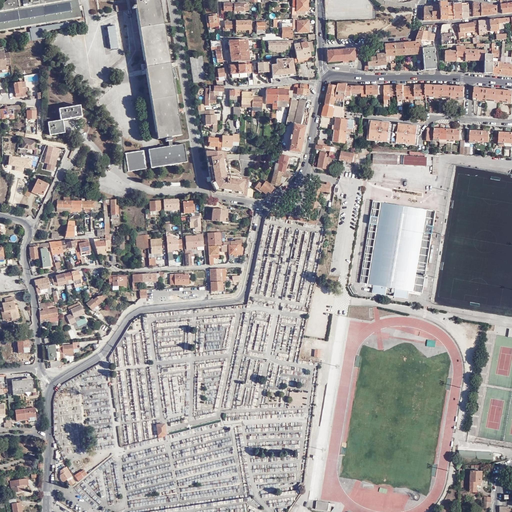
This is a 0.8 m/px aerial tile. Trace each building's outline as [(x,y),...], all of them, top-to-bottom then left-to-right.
[(41,0),(16,0),(18,8),(0,11),(0,30),(4,30),(5,31),(9,30),(9,29),(31,25),(31,26),(36,26),(36,25),(61,20),(61,22),(65,21),(65,19),(80,17),(77,0),(64,0),(42,4),(41,0)] [(158,0),(134,0),(157,139),(181,135),(174,94),(178,93),(175,78),(172,78),(166,42),(158,0)] [(292,7),(292,18),(297,18),(297,15),(306,15),(306,12),(308,11),(307,0),(295,0),(296,7),(292,7)] [(221,7),(222,14),(225,14),(225,10),(234,10),(234,4),(234,2),(223,2),(223,7),(221,7)] [(234,4),(234,10),(248,11),(248,4),(246,4),(246,2),(235,2),(235,4),(234,4)] [(472,4),(472,16),(480,16),(480,4),(472,3),(472,4)] [(511,3),(500,5),(501,10),(502,9),(502,13),(511,12),(511,3)] [(453,19),(461,17),(461,4),(453,4),(453,19)] [(480,4),(480,16),(495,14),(496,6),(480,4)] [(207,26),(209,25),(210,28),(217,27),(216,23),(219,23),(218,17),(218,14),(218,13),(206,15),(207,26)] [(497,27),(502,27),(502,23),(508,22),(508,21),(508,18),(496,19),(497,27)] [(496,19),(488,20),(489,31),(493,31),(493,34),(497,34),(497,31),(497,27),(496,19)] [(250,35),(250,36),(252,36),(252,34),(252,30),(252,21),(252,20),(236,20),(236,21),(225,22),(225,27),(223,27),(223,30),(227,30),(227,28),(236,28),(236,30),(250,30),(250,34),(250,35)] [(265,33),(265,20),(259,20),(257,20),(257,33),(265,33)] [(309,32),(309,20),(298,21),(298,32),(309,32)] [(488,20),(477,21),(478,27),(478,32),(484,32),(489,31),(488,20)] [(69,22),(30,28),(30,31),(25,32),(27,41),(40,39),(39,32),(70,27),(69,22)] [(282,35),(283,37),(289,37),(292,37),(292,27),(290,27),(290,23),(283,23),(282,35)] [(474,31),(473,28),(473,23),(459,25),(460,32),(474,31)] [(441,25),(440,29),(441,45),(447,45),(454,45),(450,24),(443,24),(441,25)] [(115,25),(108,27),(111,48),(118,47),(115,25)] [(426,31),(418,31),(415,40),(416,40),(421,40),(426,40),(426,35),(426,33),(426,31)] [(250,60),(247,39),(229,40),(231,62),(250,60)] [(298,42),(299,44),(301,44),(303,57),(309,56),(309,51),(307,42),(306,42),(306,39),(302,40),(302,42),(298,42)] [(268,49),(293,48),(292,41),(268,41),(268,49)] [(403,55),(415,54),(414,42),(404,43),(402,43),(403,55)] [(511,58),(511,55),(506,55),(506,58),(504,58),(505,42),(502,42),(502,54),(502,61),(504,61),(505,60),(509,60),(509,58),(511,58)] [(385,61),(394,60),(394,58),(394,55),(393,43),(384,44),(385,53),(385,61)] [(394,55),(403,55),(402,43),(393,43),(394,55)] [(295,45),(297,58),(297,59),(303,57),(301,44),(299,44),(295,45)] [(221,46),(217,46),(214,47),(216,63),(223,62),(221,46)] [(455,47),(455,51),(456,56),(456,60),(456,61),(460,60),(460,62),(465,62),(465,56),(464,51),(464,46),(455,47)] [(434,48),(421,48),(422,59),(423,68),(435,66),(434,48)] [(353,49),(327,51),(328,62),(343,61),(343,62),(354,61),(353,49)] [(456,56),(455,51),(444,51),(445,61),(456,61),(456,60),(456,56)] [(476,51),(464,51),(465,56),(465,62),(468,62),(468,61),(476,61),(476,51)] [(483,51),(476,51),(476,61),(483,61),(484,61),(484,55),(484,51),(483,51)] [(0,66),(6,66),(5,64),(8,64),(10,64),(9,52),(4,53),(4,52),(0,52),(0,66)] [(385,53),(376,54),(376,57),(377,65),(386,65),(385,61),(385,53)] [(205,81),(201,55),(189,57),(188,57),(189,59),(189,61),(192,83),(205,81)] [(206,55),(201,55),(205,81),(210,80),(206,55)] [(491,73),(492,62),(492,59),(492,58),(492,55),(484,55),(484,61),(483,61),(483,73),(491,73)] [(367,59),(368,66),(369,66),(372,66),(373,66),(377,65),(376,57),(369,57),(368,59),(367,59)] [(270,65),(272,78),(295,76),(292,58),(280,59),(279,59),(276,63),(276,64),(270,65)] [(307,69),(314,68),(313,60),(306,62),(307,69)] [(257,73),(268,72),(267,62),(256,63),(256,64),(254,64),(254,68),(257,67),(257,73)] [(491,74),(499,75),(501,64),(501,63),(492,62),(491,73),(491,74)] [(250,64),(230,65),(230,74),(232,74),(236,74),(237,78),(238,78),(238,73),(247,73),(248,77),(251,77),(250,64)] [(499,75),(509,76),(510,66),(501,64),(499,75)] [(14,84),(16,97),(27,96),(25,82),(21,83),(21,81),(19,81),(19,83),(14,84)] [(298,85),(294,85),(293,91),(292,94),(291,98),(306,100),(307,96),(308,87),(308,85),(309,85),(305,84),(303,84),(303,85),(302,89),(299,88),(299,87),(298,85)] [(344,116),(345,114),(345,112),(343,112),(345,99),(335,98),(337,86),(331,84),(330,84),(326,104),(324,107),(322,117),(333,118),(333,116),(340,117),(344,117),(344,116)] [(337,86),(335,98),(345,99),(347,86),(347,84),(338,84),(337,86)] [(415,87),(415,97),(426,97),(426,85),(415,85),(415,87)] [(439,86),(426,85),(426,97),(438,98),(439,86)] [(208,94),(204,94),(204,106),(208,106),(208,103),(208,100),(215,100),(215,96),(212,96),(213,95),(213,92),(217,92),(222,92),(223,87),(209,86),(209,88),(208,94)] [(373,94),(384,94),(384,86),(373,86),(373,94)] [(438,98),(443,98),(451,99),(455,99),(464,99),(465,87),(439,86),(438,98)] [(410,99),(415,99),(415,97),(415,87),(404,87),(404,97),(404,99),(405,99),(405,97),(409,97),(410,97),(410,99)] [(478,101),(482,101),(486,102),(499,103),(500,91),(475,88),(473,100),(478,101)] [(276,121),(277,107),(277,90),(266,90),(266,104),(272,105),(272,110),(274,110),(274,121),(276,121)] [(277,90),(277,107),(287,107),(287,105),(288,105),(288,98),(291,98),(292,94),(293,91),(288,91),(288,90),(277,90)] [(511,92),(500,91),(499,103),(511,104),(511,92)] [(252,97),(252,93),(241,93),(240,105),(252,105),(252,97)] [(252,107),(261,107),(262,98),(252,97),(252,105),(252,107)] [(298,100),(291,99),(285,125),(288,126),(289,122),(293,123),(300,124),(304,106),(297,105),(298,100)] [(50,135),(65,132),(63,120),(81,117),(79,105),(58,109),(60,120),(48,122),(50,135)] [(5,109),(0,109),(0,118),(5,119),(5,115),(9,115),(9,119),(13,119),(13,110),(20,110),(20,107),(11,107),(6,107),(5,108),(5,109)] [(27,118),(36,118),(36,108),(31,108),(31,111),(27,110),(27,118)] [(212,125),(216,124),(216,115),(213,115),(213,110),(205,111),(205,114),(205,124),(212,125)] [(333,126),(333,130),(335,130),(351,132),(353,132),(355,120),(337,118),(336,126),(333,126)] [(417,146),(419,137),(419,136),(419,128),(420,126),(399,124),(399,126),(390,125),(391,123),(370,120),(370,122),(369,130),(368,140),(375,141),(375,140),(376,139),(377,139),(378,139),(379,140),(379,141),(387,142),(388,142),(388,141),(397,142),(397,144),(405,145),(406,145),(406,144),(410,144),(410,145),(417,146)] [(291,140),(289,151),(299,153),(305,127),(294,124),(292,136),(290,136),(290,140),(291,140)] [(460,130),(447,129),(447,140),(459,141),(460,130)] [(350,139),(351,132),(335,130),(334,141),(346,143),(347,139),(350,139)] [(476,131),(475,143),(476,143),(476,142),(489,142),(490,131),(476,131)] [(505,134),(505,133),(500,132),(499,134),(494,134),(494,142),(498,142),(498,145),(505,145),(505,134)] [(233,141),(239,142),(239,137),(239,135),(232,134),(232,136),(222,135),(222,137),(208,136),(207,140),(209,140),(208,144),(232,147),(233,141)] [(26,138),(22,137),(20,148),(24,148),(25,145),(34,146),(35,139),(26,138)] [(144,150),(125,153),(128,172),(147,169),(146,163),(150,162),(151,168),(188,162),(185,144),(148,150),(144,150)] [(315,149),(329,152),(330,151),(333,152),(333,153),(334,150),(334,147),(316,145),(315,149)] [(57,157),(57,156),(58,149),(48,147),(46,155),(44,163),(47,164),(46,170),(54,171),(55,166),(54,165),(56,157),(57,157)] [(225,152),(205,150),(211,184),(218,192),(245,196),(246,188),(248,177),(229,174),(225,152)] [(357,154),(341,151),(340,159),(353,161),(354,156),(357,157),(357,154)] [(327,162),(328,158),(326,158),(326,154),(320,153),(318,161),(319,161),(317,168),(327,170),(329,162),(327,162)] [(398,155),(373,154),(373,163),(398,165),(398,155)] [(284,156),(280,155),(277,164),(276,163),(274,170),(284,173),(292,175),(293,173),(285,170),(289,156),(285,156),(284,156)] [(427,156),(404,155),(403,165),(427,166),(427,156)] [(26,157),(19,156),(18,161),(19,162),(18,172),(24,173),(26,157)] [(284,173),(274,170),(270,183),(278,185),(279,183),(281,176),(286,178),(288,179),(292,175),(284,173)] [(35,174),(31,180),(35,182),(37,178),(39,179),(40,175),(35,174)] [(408,178),(384,174),(382,184),(407,188),(408,178)] [(29,185),(24,195),(29,197),(31,192),(35,194),(36,193),(42,196),(47,185),(37,180),(34,187),(29,185)] [(274,188),(265,181),(262,185),(259,182),(254,188),(258,191),(260,189),(262,191),(265,193),(267,191),(270,193),(274,188)] [(330,184),(326,183),(325,186),(315,184),(309,213),(316,215),(316,219),(326,221),(327,222),(329,211),(321,209),(321,208),(320,208),(321,203),(317,202),(319,191),(328,193),(330,184)] [(71,208),(71,201),(69,201),(69,197),(64,197),(64,201),(57,201),(57,208),(70,208),(71,208)] [(173,206),(179,206),(178,200),(177,200),(177,198),(173,198),(163,199),(163,207),(173,206)] [(86,207),(90,207),(95,207),(94,201),(89,201),(90,199),(86,199),(86,201),(81,201),(81,207),(86,207)] [(159,201),(149,201),(150,211),(160,210),(159,201)] [(192,201),(183,202),(184,212),(194,212),(194,206),(192,206),(192,201)] [(383,207),(384,203),(375,201),(373,216),(372,216),(371,224),(372,224),(362,283),(374,285),(373,293),(386,295),(386,291),(395,293),(395,296),(408,299),(409,291),(422,293),(423,287),(424,278),(425,276),(427,276),(428,276),(428,275),(428,274),(427,274),(425,273),(432,234),(434,226),(433,226),(435,211),(427,210),(426,214),(417,212),(417,216),(391,212),(392,208),(391,208),(383,207)] [(427,210),(384,203),(383,207),(391,208),(392,208),(391,212),(417,216),(417,212),(426,214),(427,210)] [(212,212),(207,212),(207,218),(210,218),(210,220),(224,221),(224,219),(223,218),(223,216),(225,216),(225,209),(212,209),(212,212)] [(325,228),(326,221),(316,219),(315,222),(304,220),(304,219),(298,218),(299,217),(296,217),(293,216),(293,217),(288,215),(287,216),(272,213),(271,216),(287,220),(303,224),(303,223),(325,228)] [(195,216),(189,216),(190,227),(194,227),(195,230),(200,230),(199,217),(201,217),(201,215),(199,215),(195,216)] [(97,254),(100,254),(100,252),(109,251),(108,241),(105,241),(105,239),(108,239),(108,216),(104,216),(104,220),(104,229),(104,236),(104,238),(98,239),(93,239),(93,240),(95,246),(97,254)] [(73,237),(73,226),(67,226),(65,237),(73,237)] [(214,232),(207,233),(208,244),(219,244),(220,243),(219,232),(214,232)] [(147,234),(137,235),(138,247),(148,246),(147,234)] [(178,248),(182,247),(181,238),(171,239),(171,235),(166,236),(166,241),(166,242),(167,249),(178,248)] [(196,236),(185,236),(185,246),(196,246),(196,236)] [(150,253),(157,253),(162,252),(160,238),(149,239),(150,253)] [(86,240),(80,240),(80,244),(78,244),(80,256),(90,254),(86,240)] [(64,241),(48,242),(51,252),(61,250),(65,249),(65,246),(64,241)] [(77,260),(80,259),(76,245),(76,244),(75,241),(64,241),(65,246),(65,249),(74,247),(75,249),(74,250),(77,260)] [(234,257),(237,257),(237,254),(242,254),(241,244),(233,244),(233,254),(234,257)] [(32,247),(29,247),(30,257),(37,256),(36,246),(35,247),(35,245),(32,245),(32,247)] [(219,257),(218,245),(208,246),(209,257),(215,257),(219,257)] [(45,247),(39,248),(42,266),(51,265),(48,251),(46,251),(45,247)] [(317,274),(320,250),(314,249),(314,253),(305,251),(301,274),(305,274),(304,278),(312,279),(313,274),(317,274)] [(209,269),(210,282),(221,281),(222,281),(222,271),(222,268),(209,269)] [(63,274),(65,283),(66,285),(68,284),(73,283),(74,288),(77,287),(77,284),(81,283),(77,270),(63,274)] [(155,280),(155,272),(151,273),(151,275),(146,275),(146,278),(149,278),(150,281),(155,280)] [(151,273),(132,273),(133,279),(136,279),(137,281),(147,281),(146,278),(146,275),(151,275),(151,273)] [(63,274),(51,277),(53,285),(57,284),(57,285),(65,283),(63,274)] [(186,274),(168,275),(168,285),(187,284),(186,274)] [(125,275),(108,276),(108,284),(111,284),(112,284),(112,286),(118,286),(126,285),(125,275)] [(47,277),(34,281),(34,283),(37,294),(47,292),(46,288),(49,287),(47,278),(47,277)] [(221,281),(210,282),(210,290),(223,290),(222,281),(221,281)] [(146,294),(145,289),(138,289),(139,298),(147,297),(146,294)] [(107,296),(106,294),(95,296),(96,297),(93,300),(92,299),(86,304),(91,309),(103,300),(103,299),(108,298),(107,296)] [(8,319),(18,317),(15,305),(14,301),(15,300),(14,296),(5,298),(6,302),(3,303),(3,307),(5,314),(3,315),(4,319),(8,318),(8,319)] [(80,305),(70,310),(71,314),(66,316),(69,324),(75,322),(74,320),(73,317),(80,315),(84,313),(80,305)] [(47,311),(48,320),(57,319),(56,308),(55,306),(47,308),(47,311)] [(47,311),(47,308),(42,310),(42,311),(39,312),(39,320),(40,323),(49,321),(48,320),(47,311)] [(86,319),(73,322),(76,330),(88,326),(86,319)] [(29,351),(28,345),(27,339),(27,335),(21,335),(22,338),(17,338),(18,352),(29,351)] [(58,345),(58,347),(59,353),(72,351),(72,349),(78,348),(78,341),(75,341),(71,341),(71,344),(58,345)] [(58,345),(57,343),(54,343),(53,344),(45,345),(45,348),(46,348),(47,360),(52,359),(52,357),(56,357),(55,348),(58,347),(58,345)] [(72,351),(59,353),(59,360),(63,359),(62,356),(72,354),(72,351)] [(284,380),(280,379),(283,365),(279,365),(275,384),(300,389),(301,384),(290,382),(291,378),(284,377),(284,380)] [(28,377),(10,379),(11,392),(20,391),(19,389),(29,388),(28,377)] [(336,390),(323,387),(318,425),(330,426),(336,390)] [(301,392),(291,396),(295,406),(305,401),(301,392)] [(32,405),(13,409),(15,419),(24,417),(24,416),(26,415),(27,419),(35,417),(32,405)] [(165,439),(164,428),(156,429),(158,440),(165,439)] [(494,453),(460,450),(460,457),(493,459),(494,453)] [(65,467),(63,469),(63,482),(66,480),(71,477),(65,467)] [(478,482),(481,482),(482,472),(478,472),(478,470),(475,470),(475,471),(472,471),(470,491),(477,492),(477,485),(478,482)] [(79,472),(75,475),(79,480),(86,475),(83,471),(80,473),(79,472)] [(11,493),(21,491),(20,486),(22,485),(26,485),(25,478),(9,481),(11,493)] [(21,511),(21,510),(21,506),(20,503),(16,503),(15,499),(8,500),(9,504),(11,504),(12,511),(21,511)] [(329,503),(317,501),(315,509),(328,511),(329,503)]
